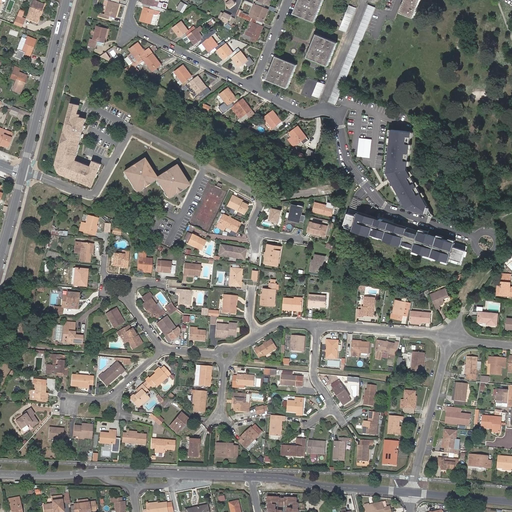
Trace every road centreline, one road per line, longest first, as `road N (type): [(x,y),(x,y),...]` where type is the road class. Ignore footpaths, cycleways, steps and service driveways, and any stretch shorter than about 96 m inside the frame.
road 1 (residential): [(23,174),(95,192),(131,127),(263,198)]
road 2 (residential): [(326,102),(338,113),(346,162),(381,205),(476,237)]
road 3 (secondary): [(66,0),(23,174)]
road 4 (residential): [(410,492),(452,336)]
road 5 (tertiary): [(251,476),(410,492)]
road 6 (residential): [(252,84),(135,29),(133,0)]
road 7 (residential): [(452,336),(318,326)]
